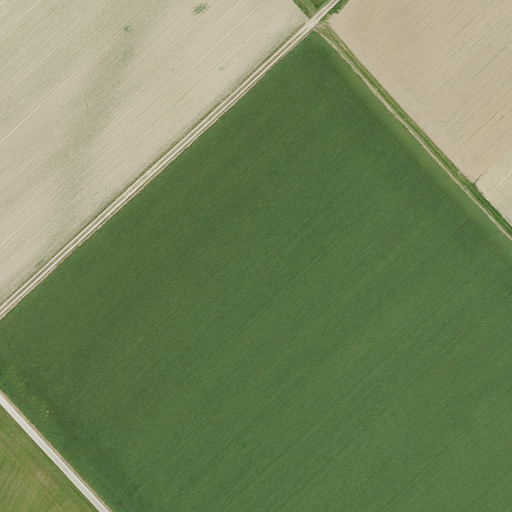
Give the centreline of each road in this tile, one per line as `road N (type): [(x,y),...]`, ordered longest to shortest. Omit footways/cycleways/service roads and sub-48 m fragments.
road 1 (track): [(336,0),(0,309)]
road 2 (track): [(318,16),(511,231)]
road 3 (track): [(0,399),(104,511)]
